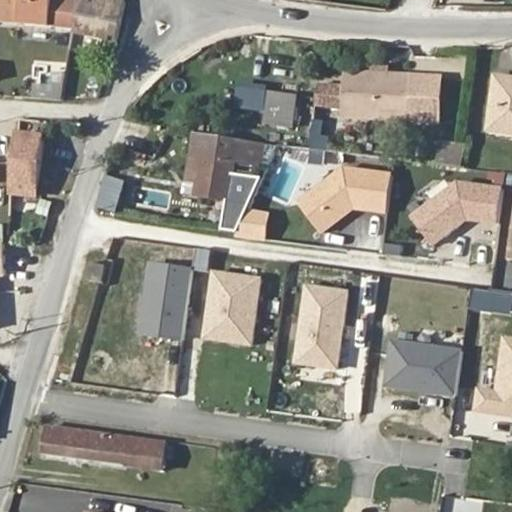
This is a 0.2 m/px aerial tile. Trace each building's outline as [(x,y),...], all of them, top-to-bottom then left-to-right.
[(0,0),(0,26),(22,28),(25,0),(0,0)] [(25,0),(22,28),(52,31),(56,0),(25,0)] [(83,0),(78,38),(118,44),(131,0),(83,0)] [(511,109),(511,74),(507,74),(502,108),(511,109)] [(448,79),(352,78),(351,121),(447,123),(448,79)] [(269,126),(306,131),(310,95),(273,91),(269,126)] [(511,109),(502,108),(499,127),(511,128),(511,109)] [(155,118),(152,130),(169,134),(172,122),(155,118)] [(16,192),(39,194),(49,131),(24,128),(16,192)] [(210,192),(219,194),(230,137),(203,130),(197,174),(212,176),(210,192)] [(249,155),(266,158),(269,142),(230,137),(219,194),(243,197),(249,155)] [(444,141),(439,165),(465,170),(470,146),(444,141)] [(395,208),(401,172),(351,166),(307,197),(329,228),(362,204),(395,208)] [(210,192),(212,176),(197,174),(195,190),(210,192)] [(119,210),(126,183),(109,178),(101,206),(119,210)] [(505,222),(510,187),(465,180),(418,215),(439,243),(474,217),(505,222)] [(265,233),(274,215),(255,207),(244,230),(265,233)] [(89,280),(106,283),(109,266),(92,263),(89,280)] [(189,269),(149,263),(140,331),(180,337),(189,269)] [(259,278),(212,272),(203,336),(250,342),(259,278)] [(345,292),(305,287),(295,360),(335,366),(345,292)] [(511,293),(473,289),(471,308),(510,313),(511,294),(511,293)] [(511,416),(511,338),(503,338),(496,391),(477,388),(474,411),(493,414),(511,416)] [(459,351),(391,343),(386,386),(454,394),(459,351)] [(53,422),(49,447),(132,460),(136,436),(53,422)] [(168,465),(172,442),(136,436),(132,460),(168,465)] [(337,482),(339,467),(296,461),(291,497),(321,501),(324,481),(337,482)]
